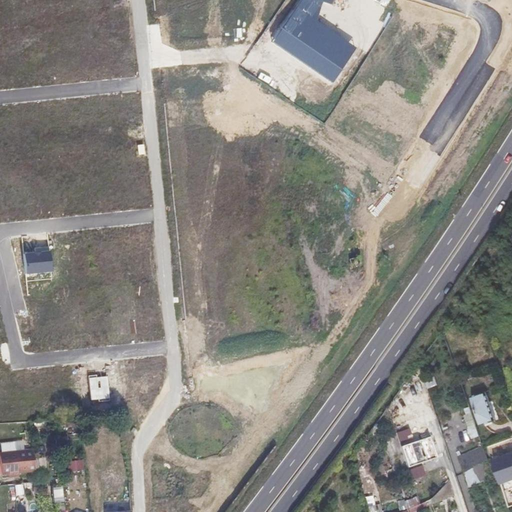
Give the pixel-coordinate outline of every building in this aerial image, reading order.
[(320,0),(294,0),(267,42),(331,83),(354,47),(309,19),(320,0)] [(24,253),(26,274),(51,272),(49,251),(24,253)] [(471,396),(481,424),(495,419),(485,391),(471,396)] [(396,432),(410,480),(424,475),(410,428),(396,432)] [(484,461),(487,459),(483,446),(460,456),(463,472),(469,489),(492,476),(484,461)] [(1,453),(3,473),(36,470),(34,449),(1,453)] [(83,459),(68,461),(69,472),(84,470),(83,459)] [(92,463),(94,483),(116,480),(114,460),(92,463)]
